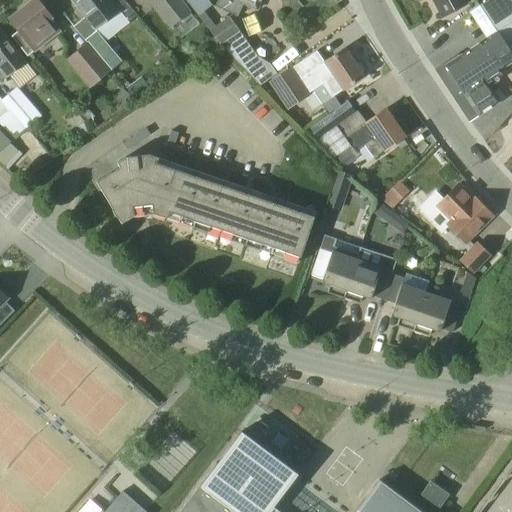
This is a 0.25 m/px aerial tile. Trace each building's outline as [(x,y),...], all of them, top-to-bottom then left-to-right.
[(52,17),(38,0),(34,0),(10,19),(19,31),(12,37),(28,57),(34,52),(35,53),(61,33),(50,19),(52,17)] [(73,0),(97,30),(85,40),(87,42),(112,71),(123,63),(106,41),(130,23),(129,22),(137,15),(124,0),(73,0)] [(192,11),(182,0),(150,0),(149,1),(171,28),(172,27),(182,39),(199,24),(190,13),(192,11)] [(185,0),(199,17),(205,11),(212,5),(207,0),(185,0)] [(219,0),(216,7),(238,18),(245,3),(257,8),(261,0),(219,0)] [(434,0),(443,17),(468,4),(465,0),(434,0)] [(497,31),(447,64),(480,114),(506,97),(497,85),(492,88),(486,80),(511,62),(511,0),(487,0),(480,5),(497,31)] [(199,17),(220,44),(240,31),(229,17),(216,26),(205,11),(199,17)] [(27,62),(0,26),(0,69),(7,78),(11,75),(17,84),(33,72),(26,63),(27,62)] [(87,42),(66,59),(90,89),(112,71),(87,42)] [(357,63),(346,46),(325,60),(326,62),(323,64),(316,52),(270,82),(288,110),(311,95),(309,91),(312,90),(322,83),(331,97),(333,95),(364,75),(363,73),(364,72),(365,69),(361,64),(358,62),(357,63)] [(258,83),(261,86),(267,81),(277,74),(270,64),(257,56),(243,67),(244,68),(258,83)] [(142,78),(127,89),(135,100),(150,90),(142,78)] [(322,83),(312,90),(321,104),(331,97),(322,83)] [(18,87),(3,99),(28,128),(42,116),(18,87)] [(124,90),(111,102),(121,114),(135,102),(124,90)] [(28,128),(3,99),(0,95),(0,123),(5,129),(1,133),(0,131),(0,159),(6,167),(21,155),(10,143),(11,142),(10,140),(12,139),(14,140),(28,128)] [(331,97),(321,104),(327,113),(339,104),(333,95),(331,97)] [(334,160),(339,156),(346,166),(361,156),(357,151),(338,125),(358,111),(350,101),(312,129),(334,160)] [(407,135),(387,108),(368,122),(359,110),(358,111),(338,125),(357,151),(366,144),(376,158),(407,135)] [(146,128),(123,144),(128,150),(150,134),(146,128)] [(171,130),(167,141),(175,144),(179,133),(171,130)] [(317,211),(151,154),(126,158),(119,162),(122,167),(98,181),(124,223),(135,215),(136,216),(155,215),(156,213),(300,262),(317,211)] [(339,175),(333,191),(345,196),(351,180),(339,175)] [(392,190),(404,201),(412,193),(401,181),(392,190)] [(473,197),(459,182),(434,206),(450,221),(448,223),(467,242),(494,214),(475,195),(473,197)] [(329,291),(346,296),(362,248),(326,236),(322,248),(313,274),(325,278),(323,281),(332,284),(329,291)] [(493,255),(478,241),(460,260),(474,274),(493,255)] [(373,294),(385,298),(394,273),(392,272),(397,259),(362,247),(346,296),(362,302),(364,295),(372,298),(373,294)] [(406,277),(394,273),(385,298),(396,302),(392,314),(401,317),(398,324),(415,330),(428,292),(403,284),(406,277)] [(428,292),(415,330),(431,335),(433,328),(441,331),(442,327),(454,331),(463,306),(451,302),(452,300),(428,292)] [(242,431),(179,511),(408,511),(377,488),(382,482),(380,480),(355,511),(279,511),(273,507),(298,474),(296,472),(291,478),(239,439),(244,433),(242,431)] [(449,494),(430,481),(421,495),(440,508),(449,494)] [(146,511),(123,491),(104,511),(103,511),(102,511),(100,511),(146,511)]
